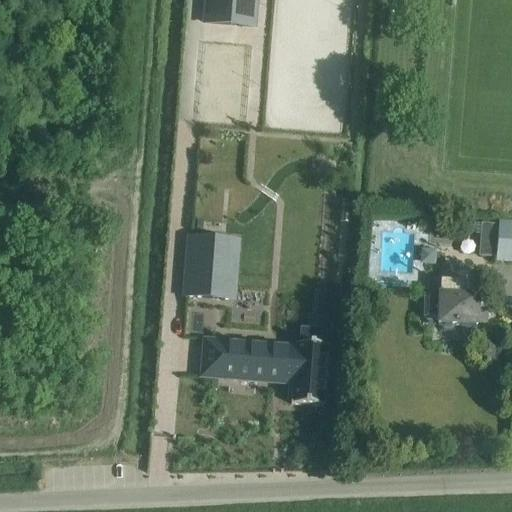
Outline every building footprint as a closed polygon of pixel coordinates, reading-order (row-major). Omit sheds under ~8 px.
[(206,0),(205,24),(253,28),(255,0),(206,0)] [(341,206),(340,223),(349,224),(350,207),(341,206)] [(497,226),(481,225),(479,257),(494,259),(494,264),(511,265),(511,224),(497,223),(497,226)] [(187,238),(183,298),(233,302),(237,242),(187,238)] [(427,322),(437,322),(437,326),(440,326),(443,330),(450,330),(453,327),(475,327),(475,325),(485,326),(486,310),(475,310),(476,298),(475,298),(476,284),(439,283),(438,294),(428,294),(423,298),(423,317),(427,322)] [(480,337),(479,361),(496,361),(497,337),(480,337)] [(202,342),(199,379),(293,385),(292,406),(322,408),(326,348),(297,346),(296,349),(202,342)]
